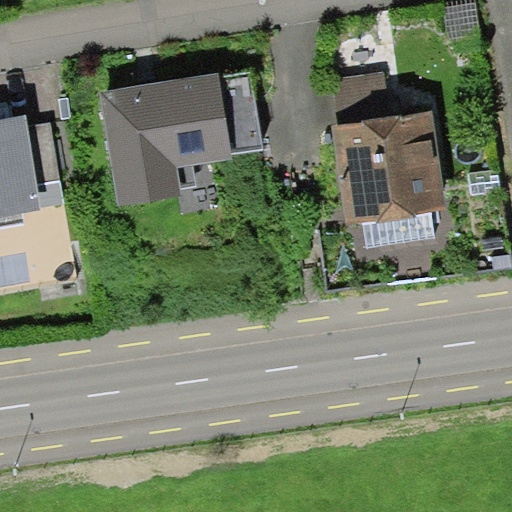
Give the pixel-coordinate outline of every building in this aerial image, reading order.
[(480,8),(444,13),(451,64),(487,60),(480,8)] [(259,69),(102,97),(124,216),(210,200),(204,169),(274,156),(259,69)] [(384,82),(340,88),(359,227),(372,226),(376,252),(446,243),(442,215),(461,212),(448,116),(390,123),(384,82)] [(43,116),(0,124),(0,247),(40,240),(37,225),(65,220),(61,201),(86,196),(72,123),(45,128),(43,116)] [(313,155),(294,157),(299,200),(318,198),(313,155)]
